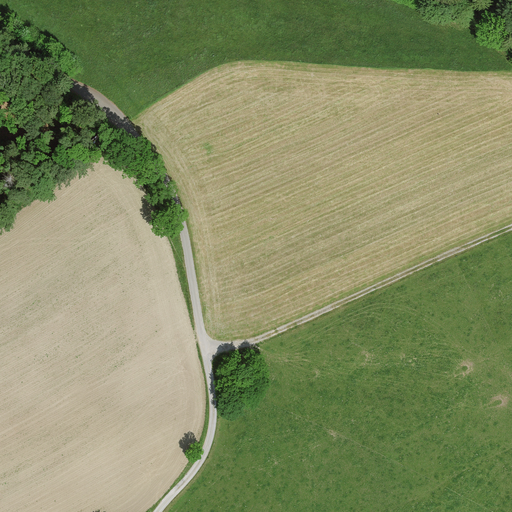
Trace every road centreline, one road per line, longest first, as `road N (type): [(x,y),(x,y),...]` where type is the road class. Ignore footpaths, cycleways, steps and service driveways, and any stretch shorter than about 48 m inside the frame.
road 1 (unclassified): [(0,42),(78,84),(147,151),(182,223),(205,349)]
road 2 (track): [(205,349),(277,332),(511,227)]
road 3 (track): [(205,349),(213,405),(208,445),(156,511)]
